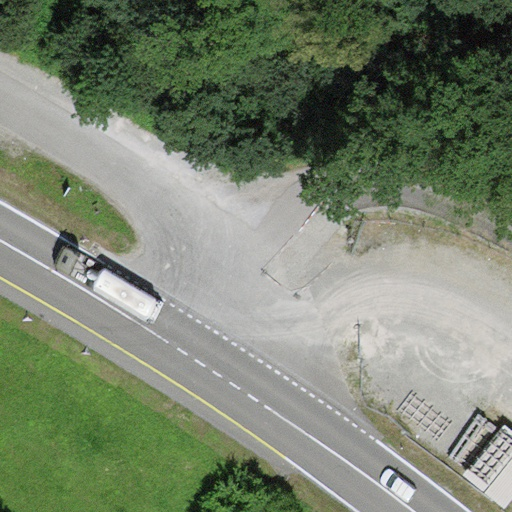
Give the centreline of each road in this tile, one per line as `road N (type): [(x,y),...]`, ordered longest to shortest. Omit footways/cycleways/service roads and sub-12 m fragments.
road 1 (primary): [(0,240),(187,354),(402,511)]
road 2 (track): [(0,92),(129,169),(247,260),(187,354)]
road 3 (track): [(511,234),(417,191),(324,204),(247,260)]
road 4 (unknown): [(442,466),(511,360)]
